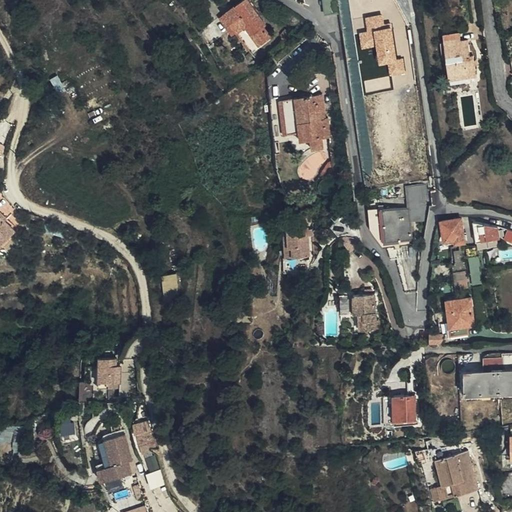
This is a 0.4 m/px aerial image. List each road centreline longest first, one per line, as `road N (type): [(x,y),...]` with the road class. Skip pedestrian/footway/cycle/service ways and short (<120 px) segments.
road 1 (residential): [(288,0),(339,41),(367,238),(390,261),(409,316),(422,310),(437,214),(462,210),(511,221)]
road 2 (unknown): [(324,26),(281,77),(282,133)]
